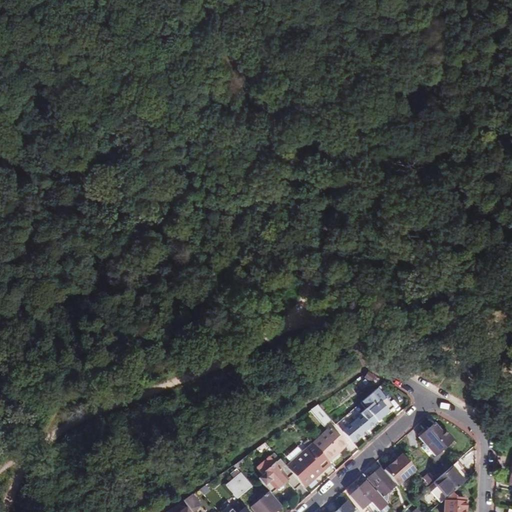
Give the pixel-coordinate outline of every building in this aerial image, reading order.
[(372,380),(365,375),(361,381),(368,386),(372,380)] [(365,408),(357,415),(359,417),(340,434),(349,445),(360,436),(359,434),(363,431),(363,432),(374,423),(373,422),(388,409),(372,392),(362,400),(368,405),(365,408)] [(330,423),(316,407),(308,413),(323,429),(330,423)] [(432,424),(416,438),(433,457),(451,441),(441,430),(439,432),(432,424)] [(314,450),(326,463),(343,447),(331,434),(314,450)] [(267,450),(262,445),(253,451),(259,456),(267,450)] [(302,488),(328,465),(326,463),(314,450),(311,447),(285,470),(300,486),(302,488)] [(255,470),(261,477),(263,476),(269,483),(274,488),(277,488),(281,485),(281,482),(292,494),(300,486),(285,470),(272,455),(255,470)] [(411,469),(399,456),(393,461),(395,463),(390,467),(389,466),(382,472),(394,485),(403,477),(411,469)] [(233,473),(242,467),(237,462),(230,467),(233,473)] [(446,471),(428,487),(424,491),(437,506),(465,481),(458,472),(459,471),(453,465),(446,471)] [(374,489),(372,491),(376,495),(385,505),(385,506),(388,504),(389,499),(387,493),(393,488),(378,471),(366,481),(374,489)] [(222,490),(232,501),(245,488),(232,473),(226,478),(230,482),(222,490)] [(263,476),(261,477),(257,481),(264,488),(269,483),(263,476)] [(210,488),(206,484),(196,491),(200,496),(210,488)] [(377,511),(385,505),(376,495),(374,497),(363,484),(348,497),(359,510),(367,504),(373,511),(377,511)] [(272,511),(278,507),(266,494),(248,510),(249,511),(272,511)] [(188,497),(180,502),(187,511),(188,511),(191,511),(197,507),(195,504),(188,497)] [(333,502),(338,508),(345,503),(340,497),(333,502)] [(403,511),(394,502),(387,508),(390,511),(418,511),(417,511),(415,511),(403,511)] [(354,511),(346,503),(335,511),(354,511)]
